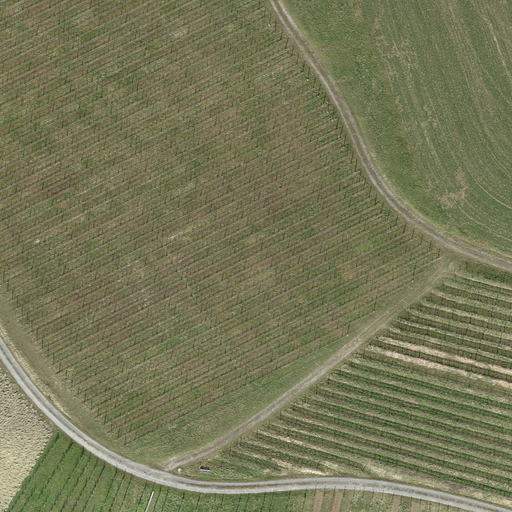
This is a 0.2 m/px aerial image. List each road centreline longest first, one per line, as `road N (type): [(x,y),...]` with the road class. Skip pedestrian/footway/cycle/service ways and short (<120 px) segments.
road 1 (track): [(0,346),(31,394),(88,444),(156,479),(210,489),(396,488),(491,511)]
road 2 (track): [(156,479),(276,411),(467,248)]
road 3 (track): [(273,0),(346,109),(375,179),(405,214),(435,235),(511,262)]
